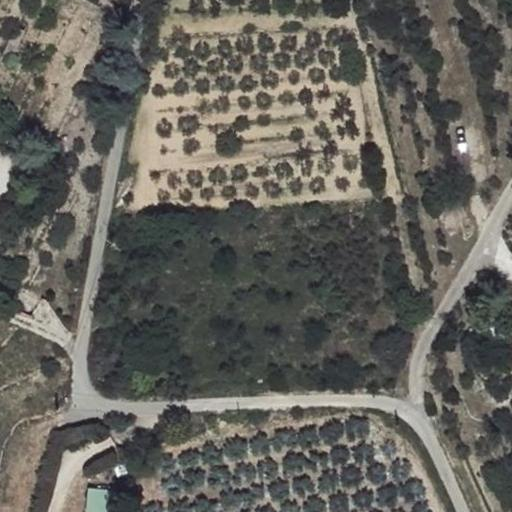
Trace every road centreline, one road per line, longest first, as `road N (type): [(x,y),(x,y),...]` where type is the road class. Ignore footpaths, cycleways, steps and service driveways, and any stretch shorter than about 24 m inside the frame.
road 1 (unclassified): [(452,511),(398,414),(95,393),(81,275),(126,0)]
road 2 (unknown): [(398,414),(438,326),(511,216)]
